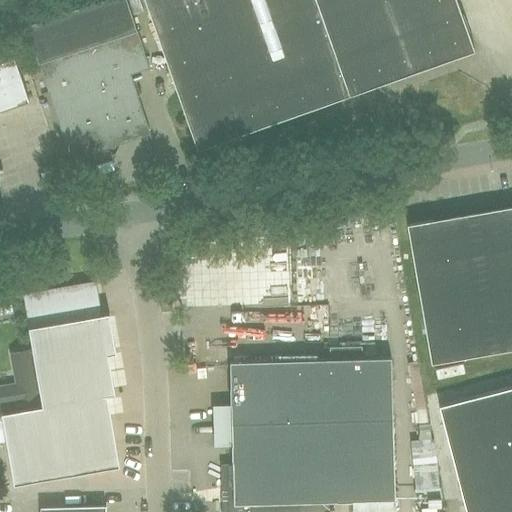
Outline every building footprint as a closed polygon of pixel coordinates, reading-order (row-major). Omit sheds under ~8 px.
[(130,74),(149,68),(126,0),(98,0),(25,25),(50,101),(54,99),(73,155),(104,144),(106,148),(111,151),(115,149),(118,144),(117,140),(148,130),(130,74)] [(148,0),(202,148),(479,48),(461,0),(148,0)] [(0,61),(0,171),(2,171),(1,169),(0,169),(0,109),(28,100),(14,57),(0,61)] [(432,363),(511,348),(511,205),(408,223),(432,363)] [(32,350),(42,406),(0,414),(12,484),(13,484),(119,466),(118,461),(115,462),(103,396),(107,395),(115,394),(114,389),(111,390),(104,355),(108,354),(116,353),(115,348),(111,349),(106,319),(110,318),(109,313),(101,315),(95,281),(23,294),(32,350)] [(232,463),(220,463),(221,503),(221,511),(328,511),(328,501),(353,500),(394,499),(390,357),(362,358),(361,346),(329,347),(329,359),(229,361),(231,402),(232,445),(232,463)] [(32,350),(12,354),(17,384),(0,387),(0,413),(0,414),(42,406),(32,350)] [(511,511),(511,386),(438,405),(465,511),(511,511)]
